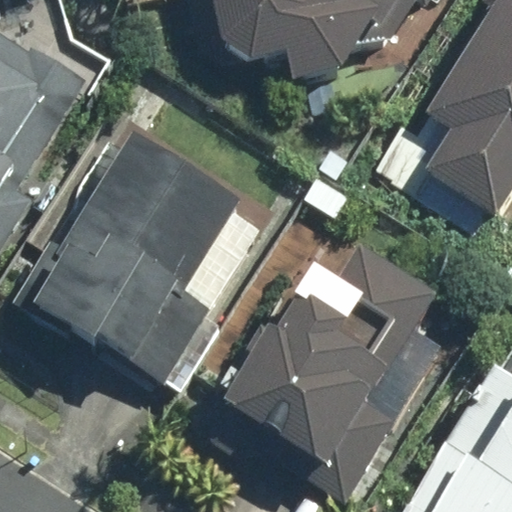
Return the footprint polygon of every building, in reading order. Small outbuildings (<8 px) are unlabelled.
[(360,39),(370,45),(392,9),(417,24),(431,0),(198,0),(211,59),(240,79),(276,73),(280,96),(331,87),(360,39)] [(511,0),(504,0),(421,132),(441,145),(417,183),(493,231),(511,200),(511,0)] [(0,247),(27,206),(13,197),(79,94),(0,43),(0,247)] [(175,313),(228,224),(105,149),(8,311),(157,400),(200,328),(175,313)] [(341,511),(388,440),(359,420),(428,314),(350,263),(320,309),(292,291),(210,417),(316,486),(310,494),(337,511),(341,511)] [(511,511),(511,407),(480,388),(402,511),(511,511)]
